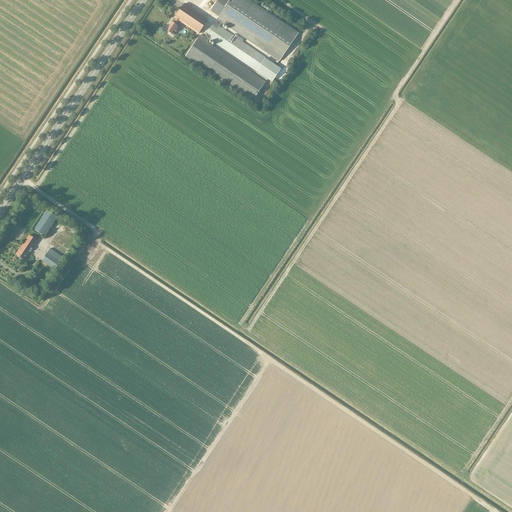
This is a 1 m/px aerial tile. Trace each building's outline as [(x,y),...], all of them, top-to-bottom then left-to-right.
[(203,35),(187,58),(252,102),(266,81),(207,42),(209,39),(256,70),(264,58),(265,57),(219,27),(221,23),(279,62),(298,33),(249,0),(233,0),(231,3),(227,0),(217,0),(211,10),(219,16),(205,36),(203,35)] [(172,22),(166,31),(171,34),(173,35),(178,27),(176,25),(179,21),(198,34),(208,20),(184,4),(174,18),(175,19),(173,23),(172,22)] [(281,69),(264,58),(256,70),(273,81),(281,69)] [(45,210),(33,229),(44,237),(57,218),(45,210)] [(29,235),(15,255),(24,261),(37,241),(29,235)] [(49,250),(41,262),(53,271),(62,259),(49,250)]
